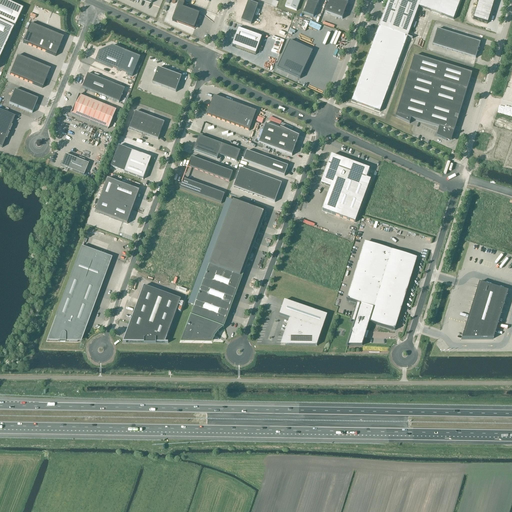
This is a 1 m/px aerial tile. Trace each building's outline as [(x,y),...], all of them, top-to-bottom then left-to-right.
[(0,0),(0,58),(22,9),(0,0)] [(287,0),(285,7),(296,11),(300,0),(287,0)] [(318,5),(319,0),(309,0),(304,14),(314,18),(318,5)] [(338,0),(330,0),(328,6),(345,12),(348,4),(338,0)] [(389,0),(352,102),(380,112),(419,7),(454,20),(461,0),(389,0)] [(479,0),(473,20),(487,24),(494,0),(479,0)] [(185,3),(179,1),(172,21),(194,29),(200,14),(183,8),(185,3)] [(258,5),(248,2),(241,21),(251,25),(258,5)] [(328,6),(325,13),(342,20),(345,12),(328,6)] [(418,31),(421,23),(416,21),(413,28),(418,31)] [(31,24),(23,43),(56,57),(63,38),(31,24)] [(239,29),(232,46),(256,55),(262,38),(239,29)] [(480,43),(437,30),(433,45),(476,59),(480,43)] [(290,41),(277,69),(300,79),(313,52),(290,41)] [(99,52),(95,62),(132,77),(140,58),(112,47),(99,52)] [(17,56),(10,75),(42,88),(50,70),(17,56)] [(472,74),(414,56),(396,118),(410,124),(411,119),(440,128),(437,137),(451,143),(472,74)] [(158,68),(152,84),(176,93),(182,77),(158,68)] [(124,89),(87,74),(82,88),(119,103),(124,89)] [(15,90),(9,104),(32,114),(38,99),(15,90)] [(79,95),(78,95),(71,114),(108,129),(115,111),(78,96),(79,95)] [(214,97),(207,116),(249,132),(257,113),(214,97)] [(0,110),(0,147),(2,148),(6,139),(9,134),(8,133),(9,131),(10,132),(12,126),(11,126),(15,117),(0,110)] [(164,123),(135,112),(129,129),(158,140),(164,123)] [(75,132),(77,125),(74,124),(68,139),(73,141),(77,133),(75,132)] [(280,130),(266,125),(259,144),(292,156),(299,137),(289,132),(281,128),(280,130)] [(511,135),(507,134),(501,153),(510,156),(507,164),(511,165),(511,135)] [(199,137),(194,151),(217,159),(219,156),(236,162),(240,152),(223,145),(199,137)] [(118,146),(110,168),(143,180),(149,166),(151,159),(151,158),(142,155),(118,146)] [(370,163),(333,149),(323,177),(332,181),(323,204),(356,216),(372,174),(367,172),(370,163)] [(247,152),(243,161),(284,176),(288,167),(247,152)] [(88,165),(65,155),(62,162),(61,162),(59,167),(64,169),(65,168),(83,175),(88,165)] [(229,182),(233,173),(191,158),(189,163),(188,167),(229,182)] [(275,203),(282,184),(240,169),(233,188),(275,203)] [(95,212),(127,224),(139,191),(107,179),(95,212)] [(221,204),(225,195),(184,180),(183,179),(182,183),(180,189),(221,204)] [(189,330),(185,341),(211,341),(211,340),(212,338),(213,337),(214,335),(215,334),(216,332),(217,331),(218,330),(220,329),(221,327),(222,327),(264,213),(233,201),(186,329),(189,330)] [(511,208),(499,205),(490,234),(511,241),(511,208)] [(393,330),(415,258),(366,243),(348,301),(357,303),(351,321),(355,322),(348,345),(362,346),(369,323),(393,330)] [(54,320),(47,342),(77,342),(79,336),(82,328),(83,328),(109,257),(81,247),(55,318),(55,320),(54,320)] [(480,283),(463,339),(495,339),(509,291),(480,283)] [(143,289),(130,324),(135,326),(129,342),(165,343),(181,300),(145,287),(145,286),(144,286),(143,289)] [(327,315),(284,301),(279,315),(294,320),(285,344),(316,345),(316,346),(317,346),(327,315)]
